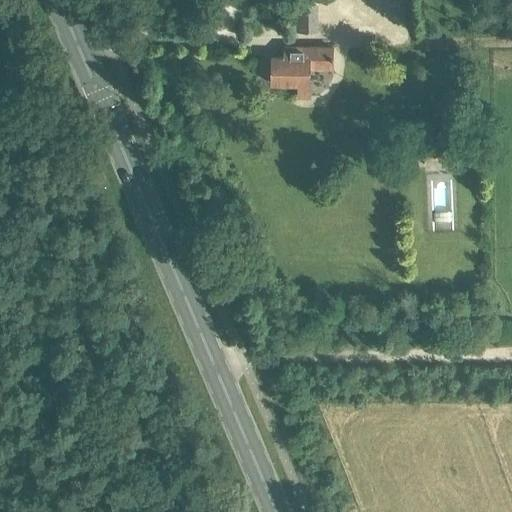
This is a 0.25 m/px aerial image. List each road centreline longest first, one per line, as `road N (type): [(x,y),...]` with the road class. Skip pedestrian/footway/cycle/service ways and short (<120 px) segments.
road 1 (primary): [(275,511),(57,0)]
road 2 (track): [(209,355),(511,354)]
